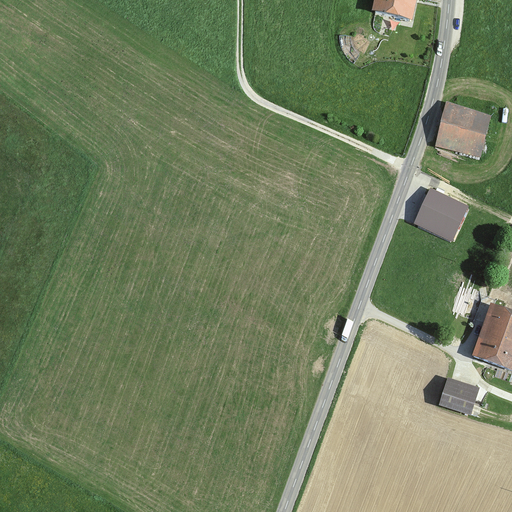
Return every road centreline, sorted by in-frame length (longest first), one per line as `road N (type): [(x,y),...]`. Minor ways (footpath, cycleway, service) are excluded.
road 1 (secondary): [(284,511),(425,128),(450,0)]
road 2 (track): [(240,0),(248,91),(410,167)]
